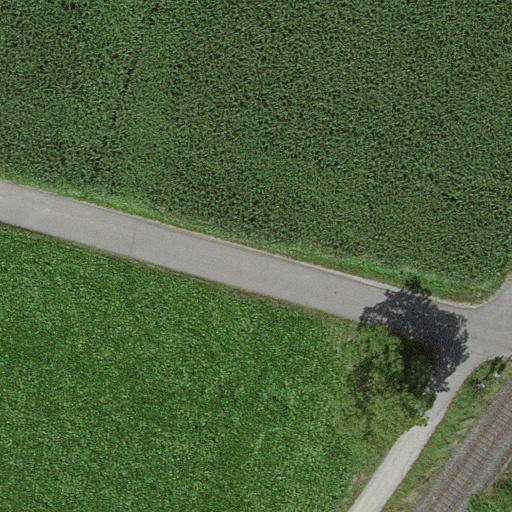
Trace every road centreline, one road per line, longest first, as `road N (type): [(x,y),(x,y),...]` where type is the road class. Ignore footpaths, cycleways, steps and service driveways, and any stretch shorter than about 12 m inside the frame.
road 1 (unclassified): [(0,198),(511,336)]
road 2 (track): [(511,295),(361,511)]
